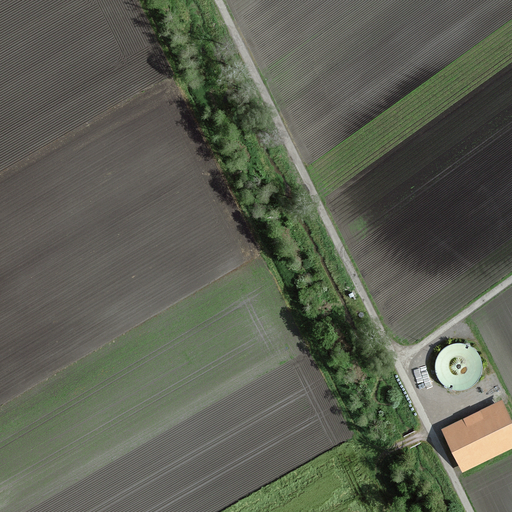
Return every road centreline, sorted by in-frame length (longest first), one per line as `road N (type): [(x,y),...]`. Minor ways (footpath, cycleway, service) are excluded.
road 1 (track): [(141,0),(395,511)]
road 2 (unclassified): [(216,0),(468,511)]
road 3 (track): [(395,363),(511,279)]
